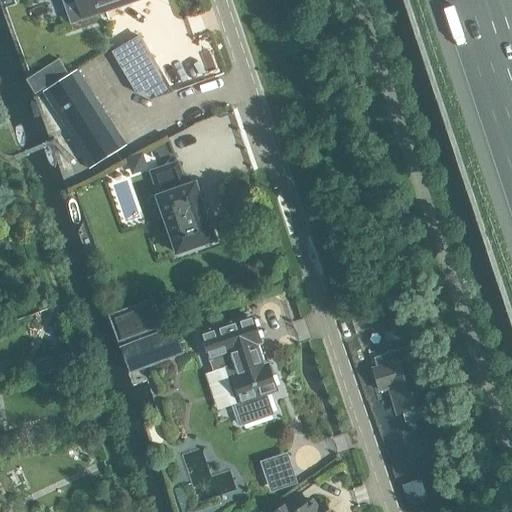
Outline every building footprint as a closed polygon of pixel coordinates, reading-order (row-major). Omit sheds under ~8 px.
[(77,0),(82,13),(110,3),(112,9),(137,0),(77,0)] [(161,71),(140,37),(113,53),(133,88),(161,71)] [(90,169),(127,146),(78,70),(43,92),(72,137),(70,138),(90,169)] [(166,194),(157,197),(164,218),(169,233),(177,254),(215,241),(207,220),(208,220),(203,205),(202,205),(195,184),(185,188),(182,180),(183,179),(177,163),(150,173),(156,189),(163,186),(166,194)] [(119,343),(164,326),(153,299),(109,316),(119,343)] [(251,318),(202,335),(214,371),(224,368),(234,398),(239,397),(241,403),(236,405),(243,424),(271,415),(265,396),(276,392),(268,366),(263,368),(256,345),(260,344),(251,318)] [(176,329),(122,349),(131,375),(186,354),(176,329)] [(430,352),(426,339),(408,345),(412,357),(430,352)] [(372,370),(379,392),(393,387),(402,413),(422,407),(402,349),(374,358),(377,368),(372,370)] [(326,511),(325,509),(327,508),(324,503),(317,508),(312,501),(298,511),(291,501),(276,511),(326,511)]
